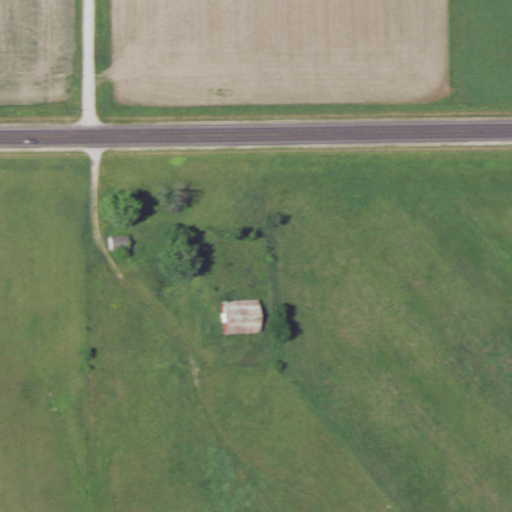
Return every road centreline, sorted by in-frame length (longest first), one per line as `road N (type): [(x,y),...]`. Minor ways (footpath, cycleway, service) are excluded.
road 1 (primary): [(511,131),(0,137)]
road 2 (residential): [(90,136),(90,0)]
